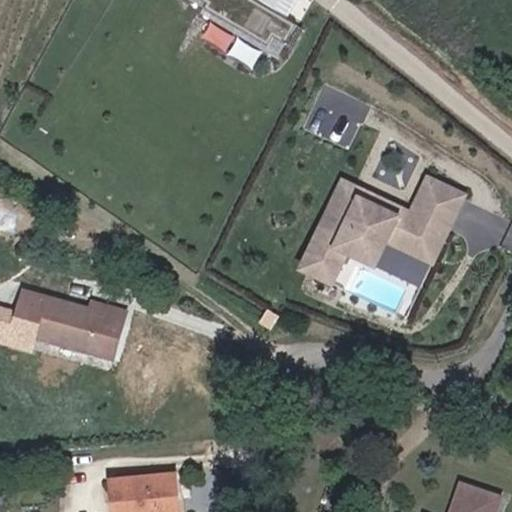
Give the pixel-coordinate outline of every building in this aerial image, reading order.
[(283,21),(295,28),(305,8),(289,0),(216,0),(278,31),(283,21)] [(424,174),(407,210),(378,197),(343,180),(300,271),(335,287),(350,257),(379,270),(390,246),(435,267),(469,196),(424,174)] [(22,290),(9,342),(35,349),(39,336),(118,355),(129,309),(96,300),(95,308),(22,290)] [(119,511),(184,511),(179,471),(115,479),(119,511)] [(499,511),(506,496),(468,482),(458,511),(499,511)]
